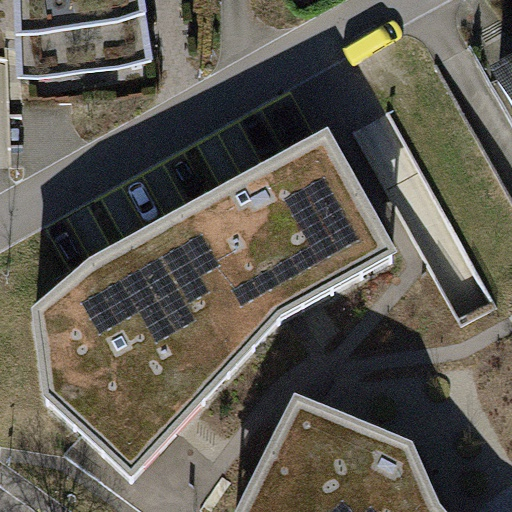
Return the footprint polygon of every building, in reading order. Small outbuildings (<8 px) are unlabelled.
[(141,0),(14,0),(17,83),(154,86),(141,0)] [(511,72),(494,83),(511,115),(511,72)] [(92,270),(34,320),(40,397),(130,480),(274,322),(393,256),(326,141),(92,270)] [(449,189),(405,189),(405,225),(449,225),(449,189)] [(435,260),(465,318),(500,301),(470,242),(435,260)] [(438,511),(410,450),(296,401),(240,511),(438,511)]
